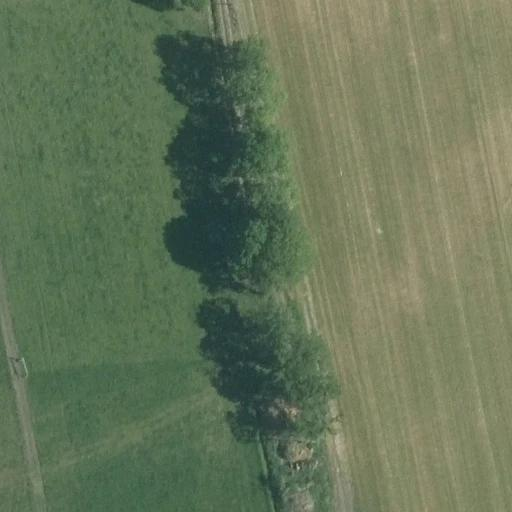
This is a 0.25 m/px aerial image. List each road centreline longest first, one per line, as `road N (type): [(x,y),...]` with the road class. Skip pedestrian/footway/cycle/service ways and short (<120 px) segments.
road 1 (track): [(247,0),(335,467),(330,511)]
road 2 (track): [(270,366),(287,341),(221,0)]
